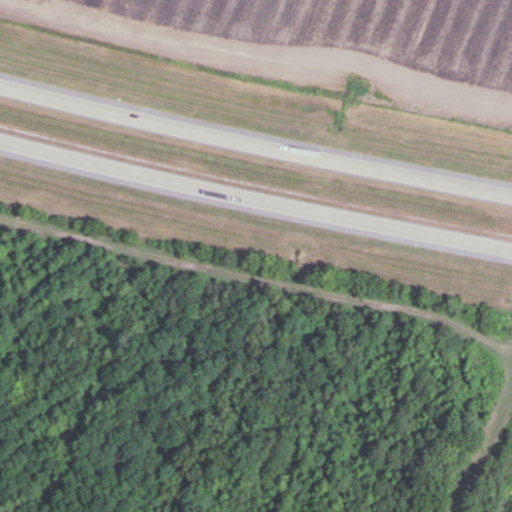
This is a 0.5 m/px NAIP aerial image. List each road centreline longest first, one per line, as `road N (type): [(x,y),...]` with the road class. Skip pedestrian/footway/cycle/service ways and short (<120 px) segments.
road 1 (track): [(459,511),(508,395),(511,360),(502,349),(429,307),(0,211)]
road 2 (motorway): [(511,196),(0,84)]
road 3 (motorway): [(0,145),(511,252)]
